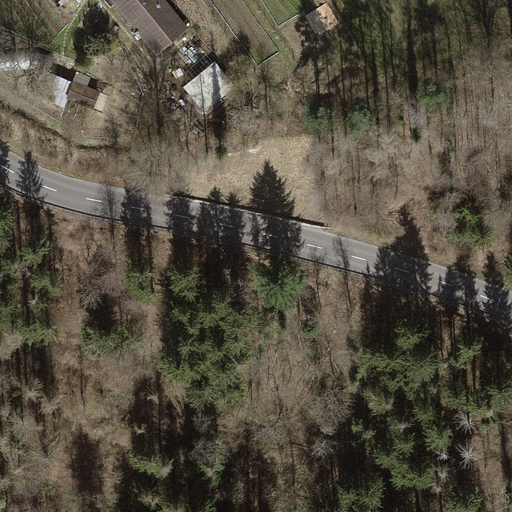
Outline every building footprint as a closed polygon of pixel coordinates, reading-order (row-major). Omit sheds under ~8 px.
[(165,0),(115,0),(158,52),(188,27),(165,0)] [(192,93),(221,69),(215,61),(185,86),(192,93)] [(192,93),(205,109),(235,85),(221,69),(192,93)] [(74,83),(69,95),(93,105),(98,92),(74,83)] [(135,177),(132,188),(158,193),(161,182),(135,177)]
